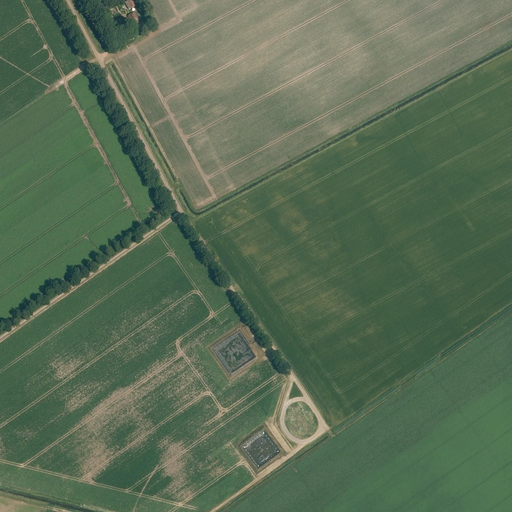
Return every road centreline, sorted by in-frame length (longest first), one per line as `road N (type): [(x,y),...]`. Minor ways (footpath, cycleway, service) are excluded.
road 1 (unclassified): [(68,0),(180,211),(292,377)]
road 2 (track): [(307,441),(210,511)]
